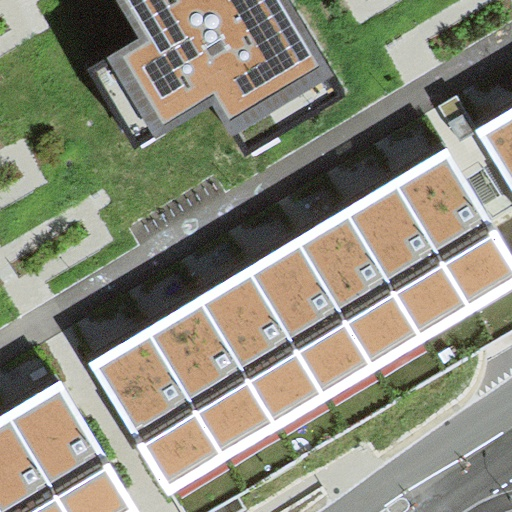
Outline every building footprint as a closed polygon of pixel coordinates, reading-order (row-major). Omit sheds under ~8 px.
[(293,0),(123,0),(140,29),(109,48),(156,128),(211,96),(229,127),(332,66),(318,42),(293,0)] [(511,103),(479,123),(511,178),(511,103)] [(419,163),(398,175),(475,303),(511,280),(511,255),(446,146),(419,163)] [(422,336),(475,303),(398,175),(344,207),(422,336)] [(422,336),(344,207),(295,236),(373,366),(422,336)] [(295,236),(248,264),(326,394),(336,388),(373,366),(295,236)] [(278,423),(326,394),(248,264),(200,292),(278,423)] [(278,423),(200,292),(146,323),(225,456),(278,423)] [(146,323),(90,356),(169,489),(225,456),(146,323)] [(70,511),(131,511),(139,507),(62,379),(9,410),(70,511)] [(70,511),(9,410),(0,415),(0,506),(3,511),(70,511)]
